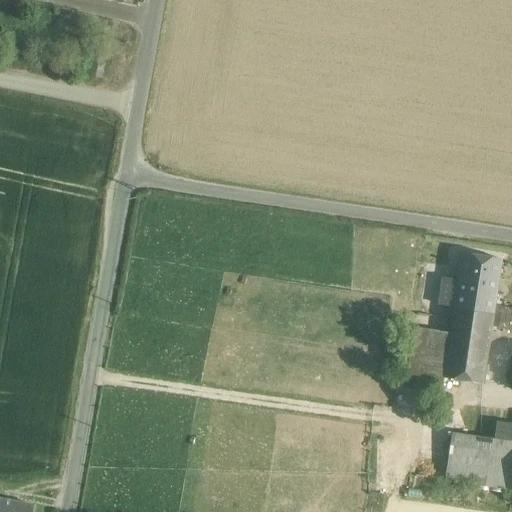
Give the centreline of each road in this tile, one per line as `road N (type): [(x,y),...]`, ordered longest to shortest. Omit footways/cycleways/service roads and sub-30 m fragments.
road 1 (unclassified): [(511,238),(132,176)]
road 2 (unclassified): [(73,511),(132,176)]
road 3 (unclassified): [(132,176),(161,0)]
road 4 (track): [(0,78),(143,110)]
